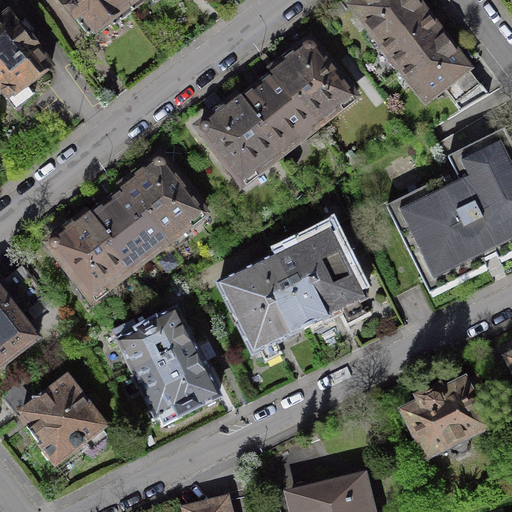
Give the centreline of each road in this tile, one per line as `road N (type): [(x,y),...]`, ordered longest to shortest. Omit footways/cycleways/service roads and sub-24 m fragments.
road 1 (residential): [(511,301),(88,511)]
road 2 (residential): [(288,0),(0,222)]
